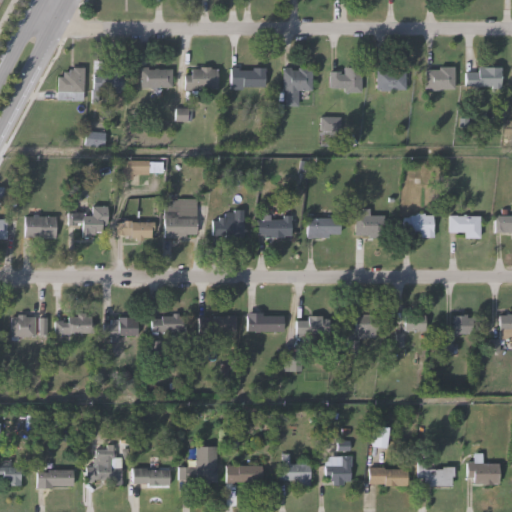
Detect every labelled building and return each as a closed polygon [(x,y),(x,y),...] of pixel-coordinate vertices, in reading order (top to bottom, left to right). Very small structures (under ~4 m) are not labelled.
[(124,91),(110,90),(110,94),(103,94),(103,102),(91,102),(92,59),(103,60),(103,65),(125,66),(124,91)] [(452,87),(425,87),(425,69),(439,69),(439,64),(452,65),(452,87)] [(215,87),(191,86),(191,89),(182,89),(183,75),(189,75),(190,67),(199,67),(199,65),(210,65),(210,68),(216,68),(215,87)] [(264,85),(241,85),(241,89),(229,89),(230,66),(238,66),(238,69),(251,69),(251,65),(265,65),(264,85)] [(313,89),(298,89),(298,104),(285,104),(285,88),(282,88),(282,65),(291,65),(291,68),(299,68),(299,66),(313,66),(313,89)] [(82,100),(56,99),(56,78),(61,79),(61,72),(68,72),(68,69),(72,70),(73,66),(83,67),(82,100)] [(138,86),(139,66),(148,66),(148,69),(171,69),(171,86),(138,86)] [(406,90),(376,89),(376,69),(390,69),(390,66),(406,66),(406,90)] [(465,84),(466,71),(478,72),(478,66),(501,66),(501,88),(490,88),(490,84),(465,84)] [(360,91),(342,91),(342,88),(329,87),(329,71),(339,71),(339,73),(343,73),(343,68),(360,68),(360,91)] [(189,110),(174,110),(174,123),(189,123),(189,110)] [(104,146),(83,144),(84,129),(106,132),(104,146)] [(120,160),(159,161),(159,175),(130,174),(130,178),(119,178),(120,160)] [(161,237),(161,203),(175,203),(175,198),(195,198),(195,233),(184,232),(184,237),(161,237)] [(66,225),(67,207),(75,207),(75,212),(82,212),(82,216),(91,216),(91,206),(107,206),(107,224),(102,224),(101,231),(94,231),(94,234),(90,234),(90,236),(81,236),(82,223),(75,223),(75,225),(66,225)] [(243,237),(224,236),(224,233),(212,232),(213,219),(218,219),(219,215),(225,215),(225,211),(234,211),(234,208),(244,209),(243,237)] [(433,215),(433,237),(415,237),(415,233),(404,233),(404,217),(410,217),(410,215),(416,215),(416,213),(424,213),(424,216),(433,215)] [(24,215),(54,215),(54,236),(24,236),(24,215)] [(270,215),(270,220),(283,220),(283,215),(290,215),(290,236),(283,235),(283,238),(269,238),(269,234),(258,234),(258,220),(262,220),(262,215),(270,215)] [(384,216),(384,239),(367,239),(367,235),(352,235),(353,216),(384,216)] [(448,216),(480,217),(479,239),(464,238),(464,232),(448,232),(448,216)] [(500,216),(511,216),(511,233),(507,233),(507,228),(502,228),(502,234),(493,233),(493,219),(500,220),(500,216)] [(306,237),(306,218),(339,218),(339,234),(328,234),(328,238),(306,237)] [(153,222),(153,230),(150,230),(150,238),(142,238),(142,241),(134,241),(134,238),(129,238),(129,235),(115,234),(116,223),(123,223),(123,220),(131,220),(131,222),(153,222)] [(182,315),(183,329),(158,330),(158,333),(150,333),(150,318),(160,318),(160,316),(172,315),(172,312),(178,312),(178,315),(182,315)] [(94,334),(53,333),(54,321),(67,322),(67,318),(76,318),(76,313),(85,313),(85,316),(92,316),(92,323),(95,323),(94,334)] [(404,331),(404,313),(411,313),(411,315),(425,315),(425,331),(404,331)] [(452,331),(452,313),(467,313),(467,318),(473,318),(472,332),(452,331)] [(511,337),(498,337),(498,313),(511,313),(511,337)] [(284,333),(247,332),(247,314),(262,315),(262,318),(284,318),(284,333)] [(330,318),(330,333),(312,333),(312,340),(303,340),(303,333),(296,333),(296,319),(308,319),(308,314),(322,315),(322,318),(330,318)] [(32,338),(8,336),(9,318),(16,318),(17,315),(25,316),(25,318),(34,318),(32,338)] [(357,338),(357,330),(355,330),(355,317),(362,317),(362,315),(378,316),(378,333),(375,332),(375,338),(357,338)] [(136,335),(118,335),(117,342),(110,342),(110,337),(102,337),(102,323),(110,323),(111,320),(117,320),(117,317),(134,317),(134,321),(137,321),(136,335)] [(234,332),(211,331),(211,334),(198,334),(198,319),(212,319),(212,317),(234,317),(234,332)] [(373,426),(388,429),(385,449),(370,447),(373,426)] [(85,484),(85,468),(95,468),(95,450),(105,450),(105,445),(112,445),(112,458),(120,458),(120,486),(109,486),(109,480),(93,481),(93,483),(85,484)] [(216,449),(216,485),(209,485),(209,488),(191,488),(191,484),(177,484),(177,470),(197,470),(196,449),(216,449)] [(309,464),(309,486),(292,486),(292,481),(278,480),(278,462),(281,462),(282,454),(288,454),(288,464),(309,464)] [(499,464),(499,485),(474,485),(474,478),(467,478),(467,463),(473,463),(473,456),(482,456),(482,464),(499,464)] [(351,458),(351,483),(342,483),(342,486),(334,486),(334,481),(325,481),(325,466),(339,467),(339,458),(351,458)] [(0,459),(12,459),(12,465),(24,465),(24,473),(20,473),(20,483),(4,483),(4,474),(0,474),(0,459)] [(450,486),(428,486),(428,483),(424,483),(424,478),(417,478),(417,462),(426,462),(426,469),(441,469),(441,468),(455,468),(455,477),(450,477),(450,486)] [(225,465),(261,464),(261,483),(249,483),(249,480),(226,481),(225,465)] [(71,485),(52,485),(52,487),(36,486),(36,466),(45,466),(45,470),(49,470),(49,468),(72,468),(71,485)] [(168,485),(147,485),(147,482),(132,482),(132,467),(147,467),(147,470),(168,470),(168,485)] [(406,485),(383,486),(383,484),(369,484),(369,469),(406,468),(406,485)]
